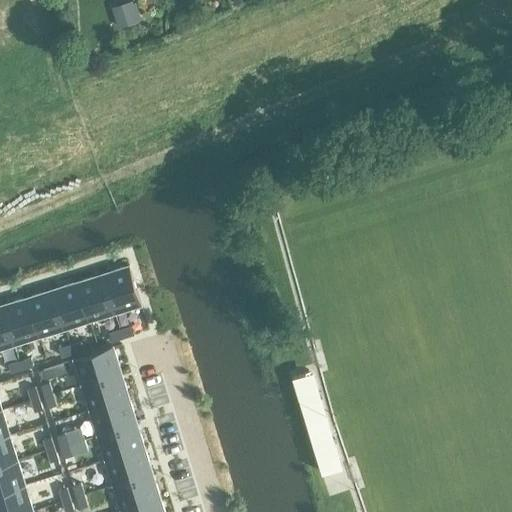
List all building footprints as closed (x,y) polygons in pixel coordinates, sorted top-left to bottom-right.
[(0,0),(0,45),(2,45),(21,37),(25,47),(26,46),(38,42),(40,41),(24,0),(0,0)] [(119,27),(139,21),(132,0),(131,0),(112,6),(119,27)] [(129,263),(103,271),(116,311),(142,303),(129,263)] [(103,271),(78,279),(90,319),(116,311),(103,271)] [(78,279),(53,288),(65,327),(90,319),(78,279)] [(53,288),(28,295),(40,335),(65,327),(53,288)] [(28,295),(2,304),(15,343),(40,335),(28,295)] [(2,304),(0,304),(0,347),(15,343),(2,304)] [(132,325),(121,329),(123,337),(135,333),(132,325)] [(121,329),(110,332),(112,340),(123,337),(121,329)] [(82,342),(71,345),(73,353),(84,350),(82,342)] [(71,345),(60,348),(62,356),(73,353),(71,345)] [(115,345),(75,357),(83,384),(123,371),(115,345)] [(32,357),(20,360),(23,368),(34,365),(32,357)] [(20,360),(9,364),(11,372),(23,368),(20,360)] [(45,369),(47,378),(57,375),(54,366),(45,369)] [(123,371),(83,384),(91,409),(131,397),(123,371)] [(316,371),(297,377),(325,473),(345,467),(316,371)] [(50,381),(42,384),(46,395),(54,393),(50,381)] [(36,386),(28,388),(32,399),(40,397),(36,386)] [(54,393),(46,395),(49,407),(57,404),(54,393)] [(40,397),(32,399),(35,411),(43,408),(40,397)] [(131,397),(91,409),(99,434),(138,422),(131,397)] [(2,409),(0,409),(0,436),(10,434),(2,409)] [(138,422),(99,434),(107,459),(146,447),(138,422)] [(66,432),(58,434),(62,446),(69,443),(66,432)] [(10,434),(0,436),(0,464),(18,459),(10,434)] [(52,436),(44,439),(48,450),(55,447),(52,436)] [(69,443),(62,446),(65,457),(73,455),(69,443)] [(55,447),(48,450),(51,461),(59,459),(55,447)] [(146,447),(107,459),(114,484),(154,472),(146,447)] [(18,459),(0,464),(0,492),(26,484),(18,459)] [(154,472),(114,484),(122,510),(162,498),(154,472)] [(82,482),(74,485),(77,496),(85,494),(82,482)] [(26,484),(0,492),(0,511),(24,511),(34,509),(26,484)] [(68,487),(60,489),(63,500),(71,498),(68,487)] [(85,494),(77,496),(81,507),(89,505),(85,494)] [(71,498),(63,500),(67,511),(75,509),(71,498)] [(165,511),(162,498),(122,510),(122,511),(165,511)]
